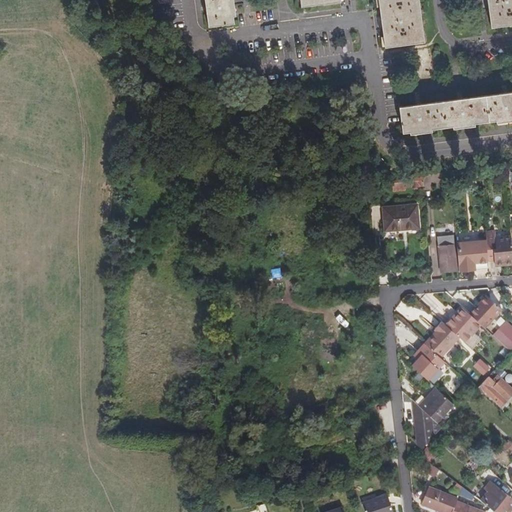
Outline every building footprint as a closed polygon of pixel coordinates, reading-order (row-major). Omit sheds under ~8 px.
[(220,18),(208,0),(207,0),(211,26),(237,22),(236,16),(220,18)] [(208,0),(220,18),(236,16),(234,0),(208,0)] [(426,43),(420,0),(379,0),(386,48),(426,43)] [(511,25),(511,0),(489,0),(493,28),(511,25)] [(511,116),(511,91),(400,107),(403,131),(511,116)] [(420,176),(421,186),(423,193),(431,191),(431,185),(450,182),(449,172),(420,176)] [(420,176),(392,180),(393,192),(404,191),(404,188),(421,186),(420,176)] [(415,206),(383,210),(385,231),(417,227),(415,206)] [(489,249),(487,249),(488,260),(495,260),(496,265),(511,262),(511,240),(511,237),(496,239),(495,232),(487,232),(489,249)] [(454,235),(445,236),(445,239),(439,239),(442,271),(458,270),(454,235)] [(487,249),(487,247),(459,250),(461,270),(476,268),(476,264),(489,263),(488,260),(487,249)] [(488,297),(471,315),(486,329),(503,310),(488,297)] [(462,309),(453,318),(455,320),(464,310),(462,309)] [(453,318),(447,326),(458,336),(465,343),(480,326),(464,310),(455,320),(453,318)] [(447,326),(441,320),(433,328),(436,330),(437,331),(426,344),(439,356),(458,336),(447,326)] [(496,338),(511,351),(511,349),(511,327),(508,324),(504,329),(509,332),(503,339),(498,335),(496,338)] [(509,332),(504,329),(498,335),(503,339),(509,332)] [(424,342),(426,344),(437,331),(436,330),(424,342)] [(493,339),(488,346),(492,349),(487,355),(496,363),(506,352),(493,339)] [(418,360),(413,366),(428,380),(445,362),(439,356),(426,344),(418,352),(414,356),(416,358),(418,360)] [(365,364),(364,345),(348,345),(348,365),(365,364)] [(482,360),(476,366),(484,374),(490,367),(482,360)] [(489,377),(477,390),(483,395),(486,392),(502,407),(511,395),(511,385),(504,378),(500,374),(499,374),(493,381),(489,377)] [(429,381),(413,401),(434,420),(452,401),(429,381)] [(413,401),(402,392),(403,403),(412,404),(413,401)] [(418,423),(421,452),(426,446),(443,428),(434,420),(413,401),(412,404),(414,423),(418,423)] [(421,452),(418,455),(430,463),(432,464),(438,456),(426,446),(421,452)] [(432,464),(430,463),(426,470),(435,477),(440,470),(432,464)] [(483,502),(493,509),(496,511),(507,511),(508,511),(509,511),(510,511),(511,509),(511,496),(494,483),(488,491),(490,492),(483,502)] [(463,488),(459,484),(454,491),(460,495),(463,488)] [(443,511),(452,511),(457,501),(459,498),(432,485),(424,503),(443,511)] [(381,511),(378,500),(360,505),(361,511),(381,511)] [(452,511),(479,511),(457,501),(452,511)]
